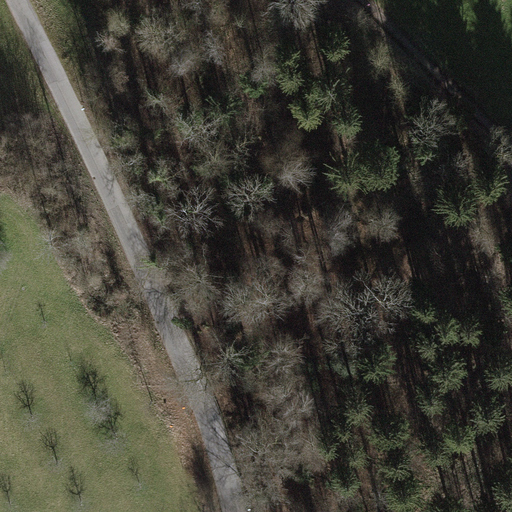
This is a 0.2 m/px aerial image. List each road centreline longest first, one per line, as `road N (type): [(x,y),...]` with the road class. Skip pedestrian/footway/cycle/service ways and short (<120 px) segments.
road 1 (unclassified): [(229,511),(201,401),(164,305),(14,0)]
road 2 (track): [(354,0),(511,156)]
